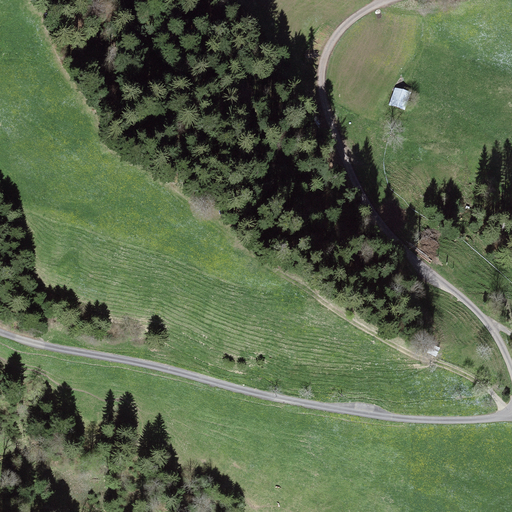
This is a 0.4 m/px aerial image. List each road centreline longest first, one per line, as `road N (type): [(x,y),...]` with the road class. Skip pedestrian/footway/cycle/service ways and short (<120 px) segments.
road 1 (track): [(511,406),(468,420),(364,413),(0,332)]
road 2 (track): [(379,0),(353,17),(323,63),(323,92),(377,206),(490,325),(511,369)]
road 3 (track): [(285,259),(368,327),(472,378),(509,410)]
